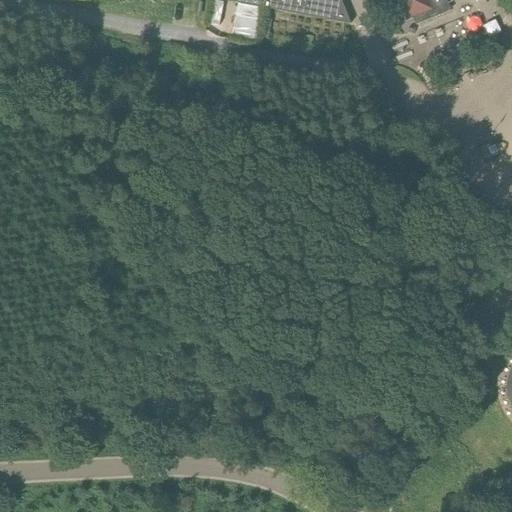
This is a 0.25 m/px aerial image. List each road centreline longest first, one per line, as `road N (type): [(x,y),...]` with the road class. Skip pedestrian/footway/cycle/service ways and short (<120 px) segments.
road 1 (track): [(374,75),(0,5)]
road 2 (unclassified): [(334,511),(278,484),(197,466),(0,473)]
